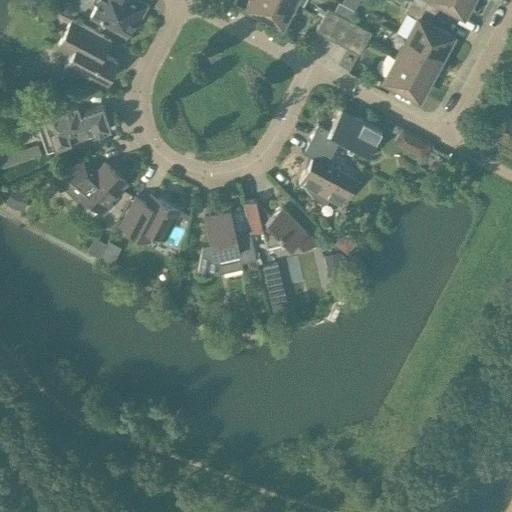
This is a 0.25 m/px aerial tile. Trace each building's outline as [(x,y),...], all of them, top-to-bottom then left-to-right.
[(95,0),(97,1),(91,14),(126,33),(133,20),(137,22),(145,6),(134,0),(95,0)] [(281,22),(292,1),(290,0),(249,0),(247,4),(281,22)] [(409,0),(405,9),(417,17),(406,36),(440,54),(451,33),(428,21),(433,10),(414,0),(409,0)] [(414,0),(433,10),(438,0),(440,0),(463,12),(469,0),(414,0)] [(62,12),(67,15),(72,12),(72,6),(67,3),(62,6),(62,12)] [(56,10),(46,5),(41,15),(48,19),(53,17),(56,10)] [(316,28),(327,34),(339,12),(333,10),(328,7),(316,28)] [(349,18),(339,12),(327,34),(338,40),(350,18),(349,18)] [(72,17),(58,44),(72,51),(64,65),(87,77),(91,71),(107,79),(117,59),(103,52),(110,38),(72,17)] [(338,40),(349,45),(360,24),(350,18),(338,40)] [(372,30),(360,24),(349,45),(360,51),(372,30)] [(406,36),(396,56),(429,74),(440,54),(406,36)] [(418,95),(429,74),(396,56),(384,77),(418,95)] [(57,99),(32,107),(46,150),(111,128),(103,104),(80,111),(77,102),(60,108),(57,99)] [(318,123),(309,139),(330,151),(335,142),(365,158),(381,128),(341,106),(329,129),(318,123)] [(408,149),(422,156),(430,142),(416,135),(408,149)] [(330,151),(309,139),(302,153),(311,158),(297,184),(305,189),(305,190),(321,210),(331,202),(341,207),(355,182),(323,165),(330,151)] [(108,199),(126,179),(106,160),(89,178),(81,161),(52,175),(59,189),(64,187),(83,205),(88,199),(103,212),(112,202),(108,199)] [(136,195),(121,224),(140,234),(154,230),(165,236),(180,208),(160,197),(147,201),(136,195)] [(243,200),(248,225),(250,230),(261,228),(266,246),(294,239),(302,247),(318,243),(281,203),(270,213),(264,207),(258,209),(255,197),(243,200)] [(256,257),(250,230),(248,225),(235,228),(230,207),(203,213),(211,243),(202,245),(197,272),(201,272),(205,272),(209,272),(213,272),(216,271),(220,270),(223,269),(222,265),(256,257)] [(356,240),(349,234),(340,235),(334,242),(346,252),(356,240)] [(340,251),(325,254),(329,275),(344,271),(340,251)] [(262,264),(273,311),(288,308),(277,260),(262,264)] [(160,287),(172,292),(177,277),(166,272),(160,287)]
